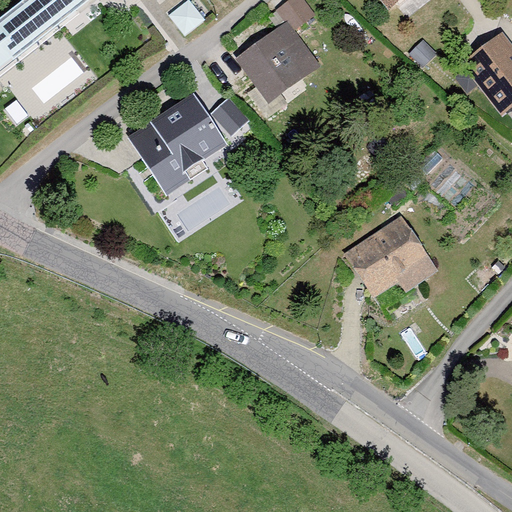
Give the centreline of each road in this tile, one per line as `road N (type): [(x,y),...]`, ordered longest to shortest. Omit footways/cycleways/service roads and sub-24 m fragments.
road 1 (unclassified): [(511,497),(336,376),(231,340)]
road 2 (tertiary): [(478,511),(231,340)]
road 3 (tertiary): [(231,340),(0,229)]
